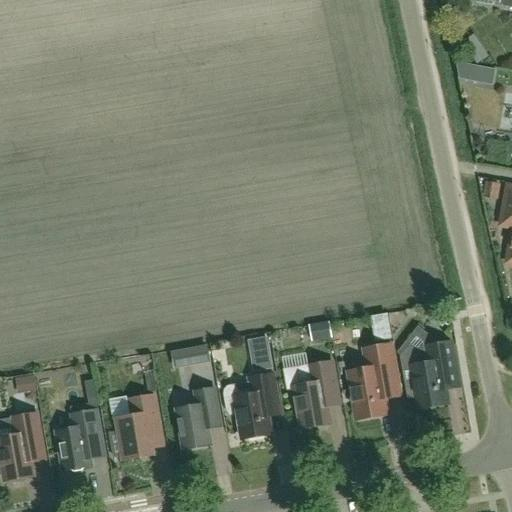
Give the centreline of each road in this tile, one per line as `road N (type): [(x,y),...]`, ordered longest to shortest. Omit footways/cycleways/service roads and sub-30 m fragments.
road 1 (unclassified): [(507,457),(408,0)]
road 2 (tertiary): [(256,503),(507,457)]
